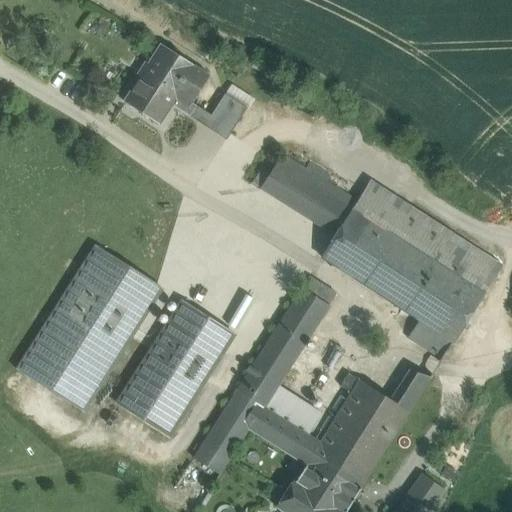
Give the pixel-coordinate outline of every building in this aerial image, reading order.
[(162,46),(125,103),(157,123),(173,99),(187,108),(208,76),(162,46)] [(230,85),(224,95),(246,109),(252,99),(230,85)] [(246,109),(224,95),(207,121),(229,135),(246,109)] [(356,204),(281,155),(260,188),(335,235),(351,210),(352,210),(356,204)] [(501,266),(370,183),(356,204),(352,210),(483,294),(501,266)] [(352,210),(351,210),(335,235),(321,258),(419,321),(452,342),(483,294),(352,210)] [(161,289),(95,247),(16,371),(82,412),(161,289)] [(336,295),(309,277),(301,289),(328,306),(336,295)] [(328,306),(301,289),(290,306),(317,324),(328,306)] [(169,299),(155,321),(166,328),(180,306),(169,299)] [(233,334),(182,302),(180,306),(166,328),(117,405),(167,437),(233,334)] [(290,306),(264,346),(291,364),(317,324),(290,306)] [(452,342),(419,321),(408,338),(441,360),(452,342)] [(264,346),(236,390),(256,403),(263,408),(277,386),(291,364),(264,346)] [(319,444),(310,458),(359,489),(430,377),(411,371),(406,374),(389,401),(359,382),(351,394),(319,444)] [(359,381),(348,374),(340,387),(351,394),(359,382),(359,381)] [(321,415),(277,386),(263,408),(307,436),(321,415)] [(236,390),(192,458),(219,476),(249,429),(242,425),(256,403),(236,390)] [(263,408),(256,403),(242,425),(249,429),(306,465),(310,458),(319,444),(307,436),(263,408)] [(344,511),(359,489),(310,458),(306,465),(295,481),(293,480),(275,507),(282,511),(344,511)] [(434,511),(452,489),(428,472),(398,511),(434,511)]
